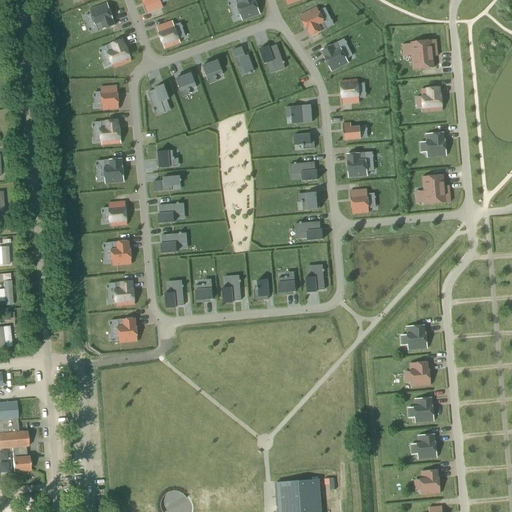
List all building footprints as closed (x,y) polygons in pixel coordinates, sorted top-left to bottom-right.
[(160,0),(142,0),(147,14),(163,8),(160,0)] [(242,21),(260,14),(254,0),(235,0),(238,5),(237,6),(242,21)] [(107,3),(89,10),(95,25),(96,25),(98,32),(115,26),(112,19),(113,19),(107,3)] [(316,7),(299,16),(307,31),(307,30),(311,37),(326,29),(323,22),(324,22),(316,7)] [(172,21),(156,27),(164,49),(180,43),(172,21)] [(195,47),(208,45),(204,29),(192,31),(195,47)] [(123,40),(106,46),(109,52),(108,53),(113,68),(132,61),(126,46),(125,46),(123,40)] [(411,42),(413,70),(434,68),(432,52),(437,51),(436,40),(411,42)] [(324,57),(331,72),(348,63),(341,48),(340,49),(337,43),(321,51),(324,57)] [(268,46),(259,50),(264,64),(272,61),(276,72),(285,68),(284,64),(285,64),(284,61),(283,62),(276,45),(269,48),(268,46)] [(245,57),(242,47),(232,51),(238,67),(243,66),(246,74),(249,73),(250,74),(251,74),(251,73),(254,71),(249,56),(245,57)] [(211,63),(202,66),(208,80),(214,77),(214,79),(217,78),(216,77),(223,74),(217,58),(210,60),(211,63)] [(190,71),(183,73),(184,76),(176,79),(181,93),(187,90),(188,92),(190,91),(190,89),(196,87),(190,71)] [(153,80),(165,76),(163,72),(151,76),(153,80)] [(357,80),(340,82),(342,105),(359,103),(357,80)] [(155,90),(147,93),(153,109),(152,110),(153,112),(154,111),(156,116),(165,112),(161,103),(169,100),(169,99),(164,85),(155,88),(155,90)] [(117,86),(100,87),(102,111),(119,109),(117,86)] [(421,97),(423,112),(442,111),(441,95),(440,95),(440,88),(421,90),(422,97),(421,97)] [(187,133),(186,134),(187,137),(208,130),(217,134),(218,158),(218,161),(219,168),(219,170),(220,182),(221,192),(222,204),(223,210),(226,222),(227,227),(228,230),(231,242),(223,252),(180,256),(180,259),(186,259),(188,259),(212,257),(214,257),(231,255),(238,254),(245,254),(248,253),(271,251),(276,251),(297,249),(300,249),(306,248),(306,245),(263,249),(260,247),(251,241),(253,225),(253,223),(253,220),(254,215),(255,209),(255,206),(254,193),(254,191),(254,180),(253,176),(251,160),(251,155),(250,149),(248,134),(247,132),(248,128),(249,124),(253,114),(255,112),(276,103),(275,101),(274,102),(272,102),(250,110),(247,111),(231,117),(215,123),(211,125),(189,133),(187,133)] [(291,118),(292,124),(312,122),(311,105),(286,107),(286,111),(291,110),(291,116),(290,116),(290,118),(291,118)] [(118,120),(101,122),(101,129),(100,129),(101,145),(121,144),(120,127),(119,127),(118,120)] [(342,124),(344,141),(361,139),(360,127),(351,128),(350,124),(342,124)] [(425,142),(427,157),(446,156),(445,140),(444,140),(443,133),(425,135),(426,142),(425,142)] [(315,149),(313,135),(310,136),(310,134),(294,136),(294,146),(301,145),(301,147),(304,146),(304,145),(310,145),(311,149),(315,149)] [(172,151),(155,152),(156,160),(158,159),(159,168),(174,167),(173,160),(175,160),(174,157),(173,158),(172,151)] [(347,161),(348,178),(367,176),(366,160),(365,160),(364,153),(347,154),(347,161)] [(105,167),(103,167),(105,184),(124,182),(123,166),(122,166),(121,159),(104,160),(105,167)] [(302,182),(317,180),(316,171),(315,171),(314,162),(296,164),(296,162),(294,163),(294,164),(289,164),(290,174),(301,173),(302,182)] [(443,175),(422,177),(425,205),(451,202),(450,191),(444,192),(443,175)] [(163,181),(153,182),(154,192),(172,191),(172,186),(181,185),(180,181),(181,181),(181,179),(180,179),(180,176),(163,177),(163,181)] [(367,190),(350,191),(352,214),(369,213),(367,190)] [(303,210),(320,209),(319,202),(317,202),(316,193),(301,194),(302,201),(301,201),(301,204),(302,203),(303,210)] [(125,202),(108,203),(110,226),(127,225),(125,202)] [(159,214),(158,214),(159,224),(174,223),(173,214),(185,213),(184,203),(179,204),(179,203),(176,203),(176,204),(159,206),(159,214)] [(307,241),(322,240),(322,230),(320,230),(320,222),(302,223),(302,222),(299,222),(299,224),(295,224),(295,234),(307,233),(307,241)] [(162,244),(160,244),(161,254),(176,252),(176,244),(187,243),(186,234),(181,234),(181,232),(179,233),(179,234),(161,235),(162,244)] [(129,241),(111,242),(112,249),(111,249),(112,266),(132,264),(130,248),(129,248),(129,241)] [(0,264),(9,265),(8,246),(0,246),(0,264)] [(305,277),(307,293),(316,292),(316,290),(324,290),(323,272),(324,272),(324,269),(323,270),(322,265),(313,266),(314,277),(305,277)] [(2,288),(0,288),(0,301),(3,301),(4,305),(12,305),(10,273),(1,273),(2,288)] [(230,288),(222,288),(223,304),(233,303),(233,301),(241,300),(239,283),(241,283),(241,280),(239,280),(239,276),(229,277),(230,288)] [(278,279),(279,296),(287,295),(286,293),(295,292),(294,277),(287,278),(287,276),(284,277),(285,278),(278,279)] [(254,301),(268,300),(267,296),(269,296),(267,280),(257,281),(258,287),(256,288),(256,290),(258,290),(258,296),(254,297),(254,301)] [(132,281),(115,282),(115,290),(114,290),(115,306),(135,305),(134,288),(133,288),(132,281)] [(173,293),(165,293),(166,309),(176,308),(176,306),(184,305),(182,288),(184,288),(184,285),(182,285),(182,281),(172,281),(173,293)] [(202,285),(195,286),(196,303),(204,303),(204,300),(212,299),(211,284),(205,285),(205,284),(202,284),(202,285)] [(118,326),(117,326),(118,343),(138,342),(137,325),(136,325),(135,318),(118,319),(118,326)] [(407,334),(408,350),(428,349),(426,332),(425,332),(425,325),(406,327),(407,334)] [(9,326),(0,326),(0,346),(10,346),(9,326)] [(410,371),(411,387),(431,386),(430,369),(429,369),(428,362),(410,364),(410,371)] [(414,406),(415,423),(434,421),(433,405),(432,405),(432,398),(415,399),(416,406),(414,406)] [(19,432),(17,402),(7,403),(0,403),(0,447),(12,447),(14,472),(31,470),(30,457),(27,457),(26,447),(29,446),(27,431),(19,432)] [(417,443),(418,459),(438,458),(436,441),(435,434),(418,436),(419,443),(417,443)] [(420,478),(422,495),(441,493),(439,477),(438,470),(421,471),(422,478),(420,478)] [(322,511),(320,479),(276,482),(278,511),(322,511)] [(163,511),(192,511),(193,510),(193,505),(189,497),(187,498),(184,494),(180,491),(174,490),(169,492),(164,495),(162,499),(161,504),(162,509),(163,511)]
